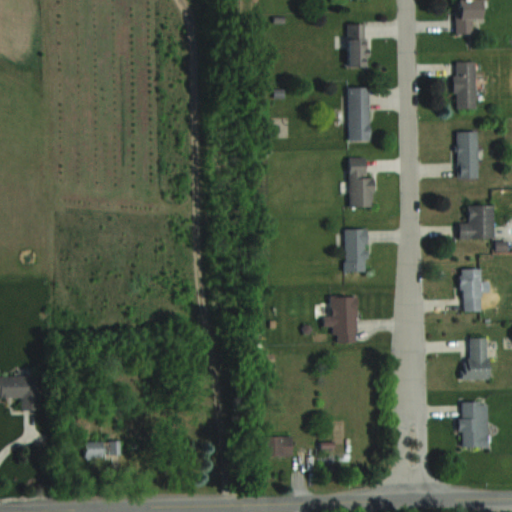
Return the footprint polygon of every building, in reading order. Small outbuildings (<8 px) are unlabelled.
[(472,32),(472,19),(480,19),(479,0),(454,0),(455,32),(472,32)] [(366,65),(366,22),(347,22),(347,65),(366,65)] [(474,107),(474,59),(453,59),(453,107),(474,107)] [(368,86),(347,86),(347,139),(368,139),(368,86)] [(477,130),(456,130),(456,176),(477,176),(477,130)] [(372,175),(363,175),(363,155),(348,155),(348,206),(372,206),(372,175)] [(492,204),(468,204),(468,220),(458,220),(458,237),(492,237),(492,204)] [(344,227),(343,270),(365,270),(366,227),(344,227)] [(480,266),(460,267),(460,310),(480,310),(480,266)] [(356,294),(330,294),(330,313),(322,313),(322,325),(332,325),(332,338),(356,339),(356,294)] [(461,378),(487,378),(487,336),(469,336),(469,357),(461,357),(461,378)] [(0,396),(21,396),(21,409),(38,409),(37,374),(0,374),(0,396)] [(486,445),(486,400),(459,400),(459,445),(486,445)] [(291,456),(291,435),(263,435),(263,456),(291,456)] [(120,456),(120,440),(84,440),(84,456),(120,456)]
